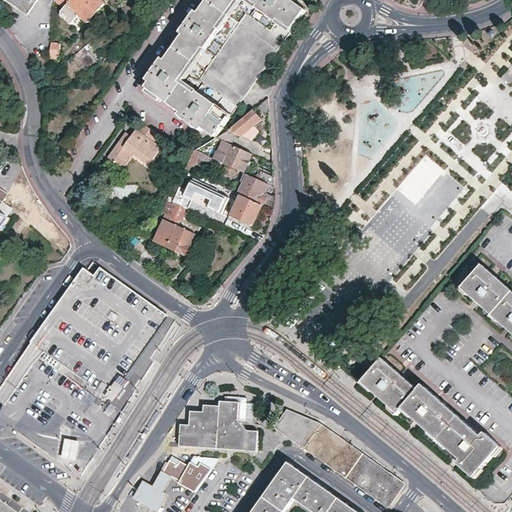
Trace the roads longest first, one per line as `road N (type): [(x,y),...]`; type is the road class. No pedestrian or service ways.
road 1 (residential): [(88,243),(41,181),(28,76),(0,29)]
road 2 (residential): [(377,511),(287,447),(241,511)]
road 3 (residential): [(279,235),(292,198),(285,96),(305,59)]
road 4 (residential): [(104,511),(195,376)]
road 5 (residential): [(88,243),(0,366)]
road 6 (residential): [(341,416),(309,387),(224,337)]
road 7 (residential): [(189,314),(88,243)]
